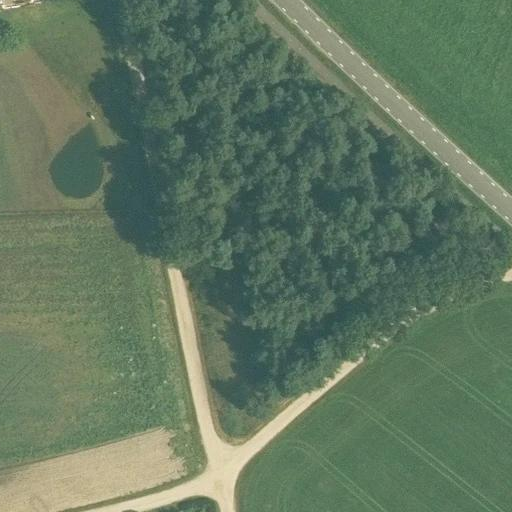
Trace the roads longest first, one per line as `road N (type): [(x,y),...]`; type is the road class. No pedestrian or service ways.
road 1 (track): [(87,511),(210,481),(380,325),(511,269)]
road 2 (track): [(217,511),(157,178)]
road 3 (tertiary): [(511,208),(282,0)]
road 4 (track): [(157,178),(123,0)]
